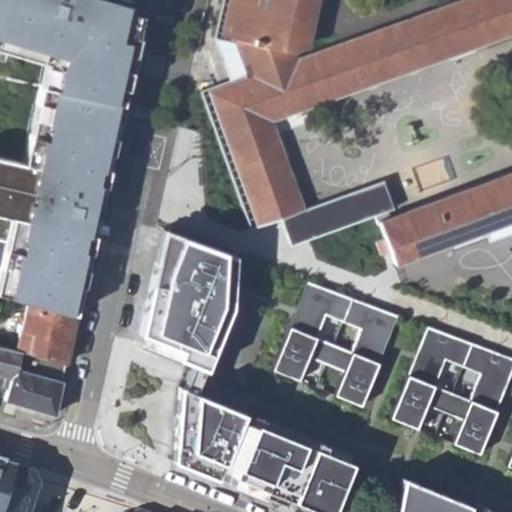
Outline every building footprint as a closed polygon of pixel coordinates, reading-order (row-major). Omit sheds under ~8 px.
[(73,316),(137,23),(116,19),(120,0),(0,0),(0,240),(6,242),(0,262),(0,294),(23,302),(73,316)] [(227,0),(219,36),(227,40),(237,66),(247,69),(250,78),(226,87),(231,102),(216,111),(256,225),(300,209),(269,121),(511,31),(511,0),(466,0),(294,62),(291,52),(302,48),(314,0),(227,0)] [(385,168),(293,163),(303,197),(314,198),(447,158),(425,86),(366,104),(385,168)] [(209,93),(216,111),(231,102),(226,87),(209,93)] [(393,264),(511,219),(511,170),(377,221),(393,264)] [(145,295),(160,226),(142,222),(127,291),(145,295)] [(235,253),(163,227),(139,341),(205,366),(234,303),(235,253)] [(511,274),(491,326),(511,334),(511,274)] [(353,296),(309,278),(290,324),(334,342),(353,296)] [(397,314),(353,296),(334,342),(379,360),(397,314)] [(23,302),(17,330),(67,343),(73,316),(23,302)] [(317,384),(334,342),(290,324),(273,367),(317,384)] [(472,342),(428,324),(409,370),(453,388),(463,364),(472,342)] [(17,330),(11,350),(18,351),(63,362),(67,343),(17,330)] [(334,342),(317,384),(362,402),(379,360),(334,342)] [(511,370),(511,357),(472,342),(453,388),(498,406),(511,370)] [(0,388),(5,389),(8,378),(10,378),(18,351),(11,350),(0,346),(0,388)] [(1,401),(51,415),(63,362),(18,351),(10,378),(8,378),(5,389),(1,401)] [(436,430),(453,388),(409,370),(392,412),(436,430)] [(243,409),(178,383),(173,456),(217,475),(243,409)] [(453,388),(436,430),(481,448),(498,406),(453,388)] [(303,440),(256,420),(231,480),(263,493),(278,456),(294,462),(303,440)] [(291,506),(306,511),(331,511),(352,459),(315,444),(291,506)] [(15,476),(0,470),(0,511),(9,511),(19,487),(15,476)] [(464,511),(469,499),(401,475),(394,511),(464,511)]
